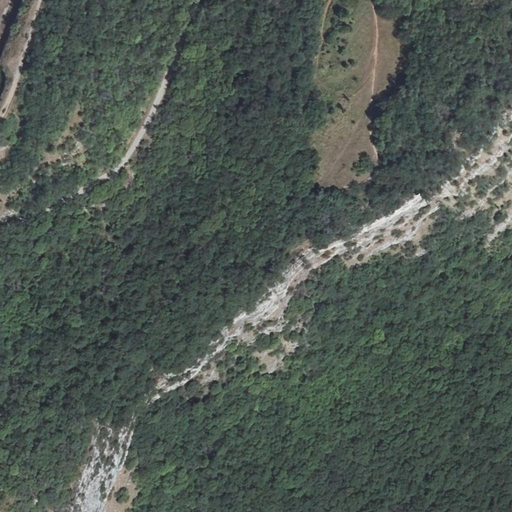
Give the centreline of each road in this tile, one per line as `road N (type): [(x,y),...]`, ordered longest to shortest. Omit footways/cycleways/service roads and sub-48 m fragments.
road 1 (track): [(197,0),(126,159),(0,233)]
road 2 (track): [(372,71),(378,168),(367,182),(314,192),(358,128)]
road 3 (track): [(331,0),(315,71),(322,86),(347,95),(372,71),(377,27),(370,0)]
